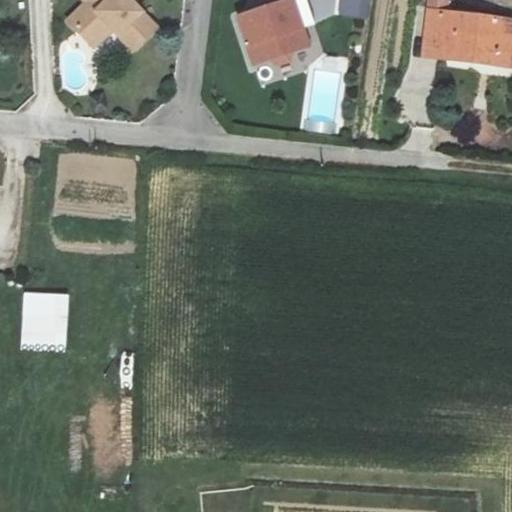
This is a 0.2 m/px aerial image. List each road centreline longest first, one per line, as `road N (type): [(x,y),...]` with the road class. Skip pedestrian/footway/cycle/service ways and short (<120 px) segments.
road 1 (residential): [(180,144),(469,171)]
road 2 (residential): [(0,124),(180,144)]
road 3 (residential): [(180,144),(197,0)]
